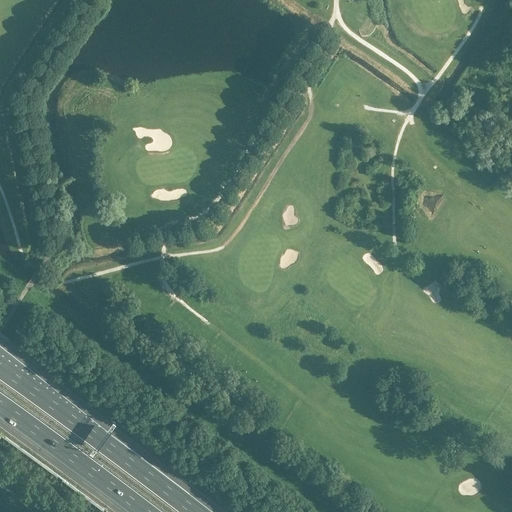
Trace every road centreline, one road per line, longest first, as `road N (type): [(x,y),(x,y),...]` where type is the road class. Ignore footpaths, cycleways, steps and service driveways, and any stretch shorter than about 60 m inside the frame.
road 1 (track): [(17,307),(210,434),(306,511)]
road 2 (motorway): [(197,511),(0,368)]
road 3 (motorway): [(0,405),(146,511)]
